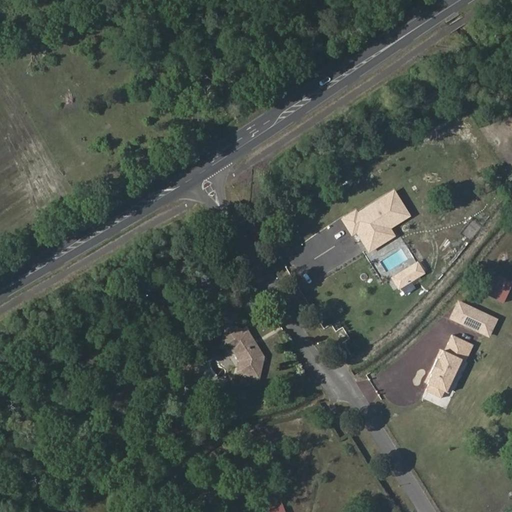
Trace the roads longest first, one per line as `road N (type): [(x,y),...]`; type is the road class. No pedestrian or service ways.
road 1 (residential): [(198,168),(321,370),(358,399),(428,511)]
road 2 (primary): [(462,0),(198,168)]
road 3 (primary): [(198,168),(0,292)]
